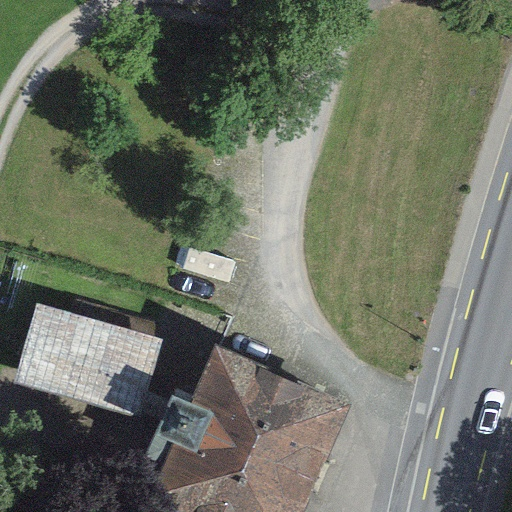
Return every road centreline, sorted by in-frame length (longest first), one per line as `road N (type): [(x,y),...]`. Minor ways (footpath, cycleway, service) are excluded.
road 1 (track): [(370,0),(261,19),(180,1),(136,1),(86,18),(14,104),(0,145)]
road 2 (primary): [(511,277),(445,511)]
